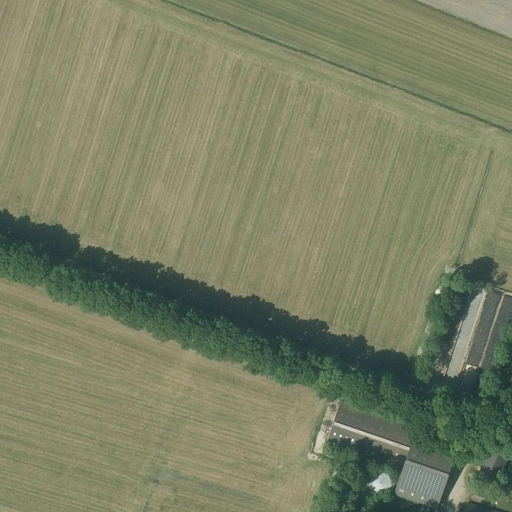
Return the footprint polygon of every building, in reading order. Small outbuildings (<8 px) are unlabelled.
[(436,336),(447,338),(454,310),(442,308),(436,336)] [(474,318),(471,322),(479,327),(482,323),(474,318)] [(341,401),(326,445),(402,471),(414,437),(418,427),(341,401)] [(402,471),(395,493),(433,506),(453,450),(414,437),(402,471)] [(492,443),(479,474),(497,482),(511,452),(492,443)] [(356,488),(349,511),(361,511),(367,491),(356,488)]
